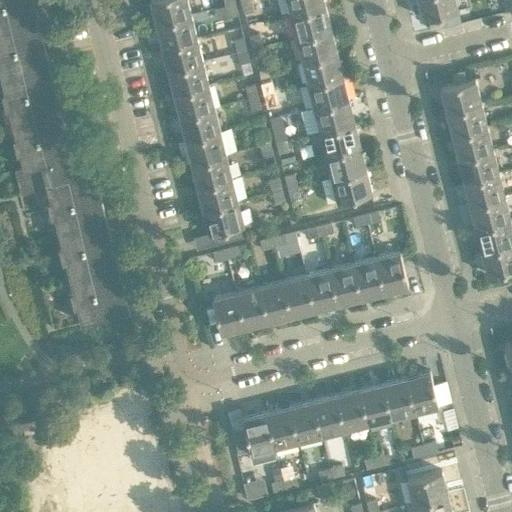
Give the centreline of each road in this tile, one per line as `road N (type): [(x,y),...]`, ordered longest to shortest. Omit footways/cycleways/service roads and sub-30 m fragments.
road 1 (residential): [(188,375),(92,0)]
road 2 (residential): [(188,375),(232,373),(452,319)]
road 3 (residential): [(452,319),(389,58)]
road 4 (residential): [(501,511),(452,319)]
road 5 (residential): [(389,58),(511,28)]
